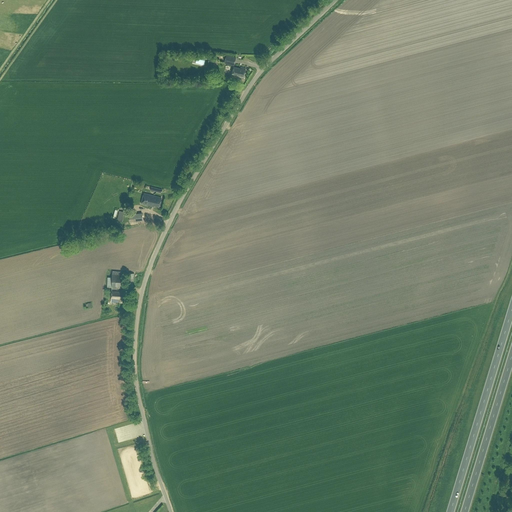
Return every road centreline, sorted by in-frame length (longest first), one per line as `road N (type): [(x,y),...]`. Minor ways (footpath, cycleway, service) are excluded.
road 1 (unclassified): [(170,511),(135,381),(148,268),(179,200),(255,77),(335,0)]
road 2 (trunk): [(511,309),(450,511)]
road 3 (trunk): [(465,511),(511,356)]
